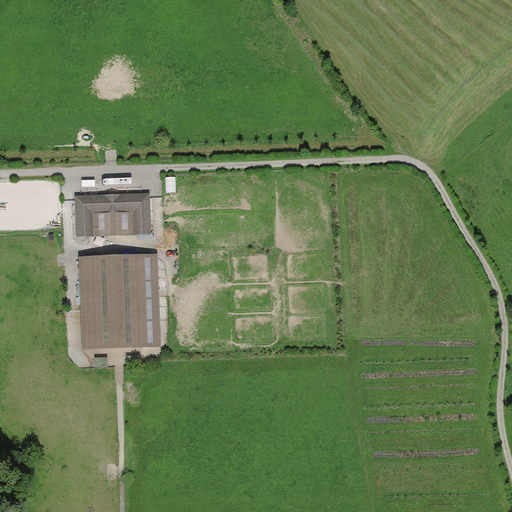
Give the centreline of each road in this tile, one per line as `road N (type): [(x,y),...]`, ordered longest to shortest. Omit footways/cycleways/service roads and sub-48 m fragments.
road 1 (track): [(164,169),(395,159),(421,165),(495,284),(505,343),(501,422),(511,465)]
road 2 (track): [(406,160),(292,0)]
road 3 (unclassified): [(0,174),(164,169)]
